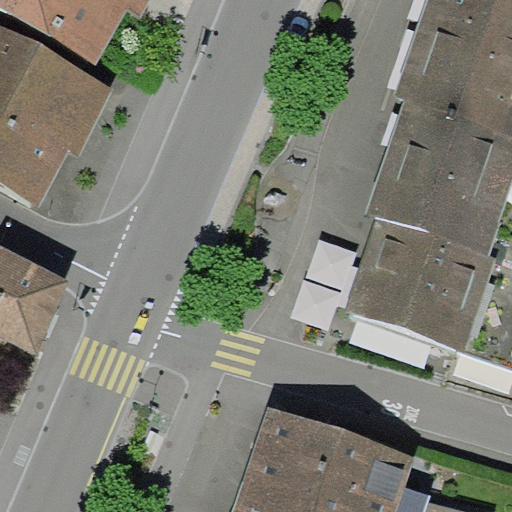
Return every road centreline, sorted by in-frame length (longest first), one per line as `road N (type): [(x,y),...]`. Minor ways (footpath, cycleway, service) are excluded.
road 1 (residential): [(130,308),(511,431)]
road 2 (tertiary): [(130,308),(261,0)]
road 3 (tertiary): [(42,511),(130,308)]
road 4 (residential): [(0,233),(130,308)]
